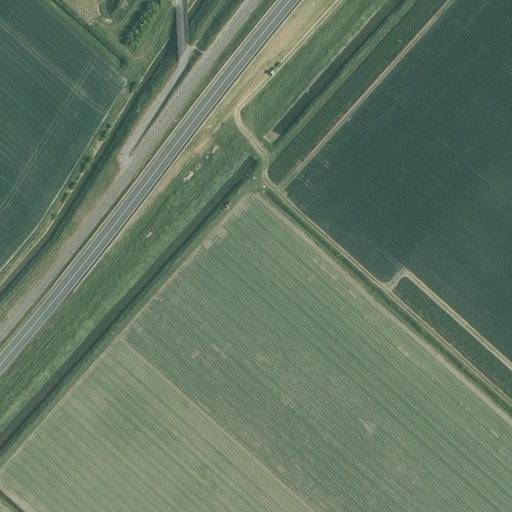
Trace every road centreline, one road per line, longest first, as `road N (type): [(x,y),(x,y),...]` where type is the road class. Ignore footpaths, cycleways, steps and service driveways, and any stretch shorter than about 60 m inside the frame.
road 1 (track): [(411,0),(268,159)]
road 2 (track): [(229,203),(255,177),(378,287)]
road 3 (track): [(251,135),(257,94),(341,0)]
